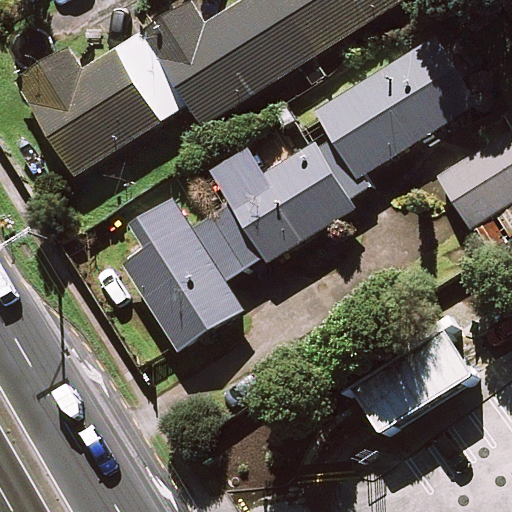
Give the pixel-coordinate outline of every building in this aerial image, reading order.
[(416,0),(261,0),(211,32),(194,6),(178,16),(159,54),(209,132),(416,0)] [(92,73),(80,53),(23,87),(79,183),(190,118),(145,41),(92,73)] [(233,293),(365,213),(360,204),(373,196),(366,183),(487,110),(447,43),(321,119),(335,141),(269,181),(252,153),(216,175),(237,210),(196,235),(179,205),(142,227),(157,252),(130,269),(183,357),(248,318),(233,293)] [(511,141),(447,182),(491,255),(511,242),(511,141)] [(371,411),(389,440),(481,382),(463,356),(449,334),(359,392),(371,411)]
